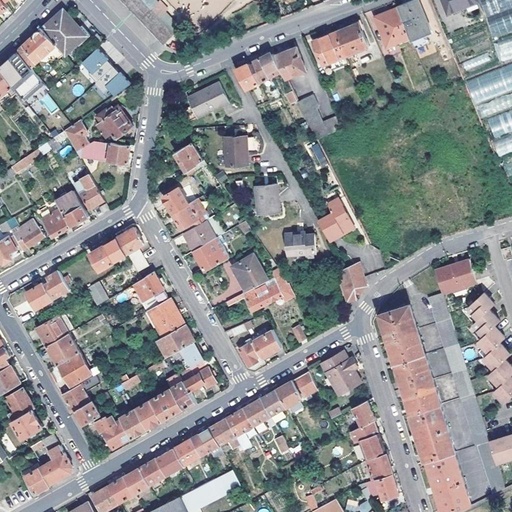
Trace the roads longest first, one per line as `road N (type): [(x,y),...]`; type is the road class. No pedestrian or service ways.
road 1 (residential): [(156,69),(179,71),(360,0)]
road 2 (residential): [(246,388),(139,202)]
road 3 (residential): [(359,320),(419,511)]
road 4 (residential): [(0,308),(95,475)]
road 5 (residential): [(246,388),(95,475)]
road 6 (residential): [(139,202),(0,287)]
road 7 (residential): [(359,320),(400,273),(489,232)]
road 8 (residential): [(139,202),(156,69)]
road 9 (residential): [(359,320),(246,388)]
